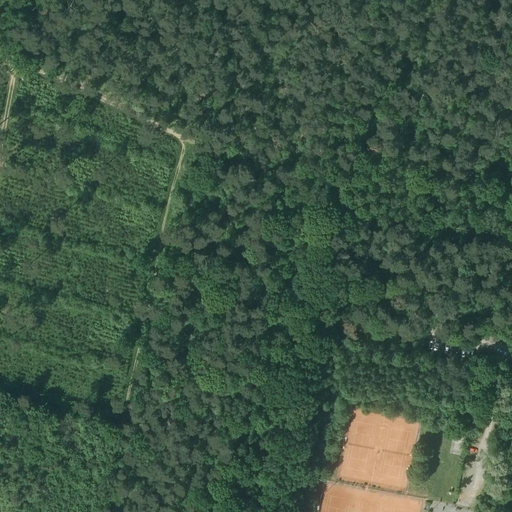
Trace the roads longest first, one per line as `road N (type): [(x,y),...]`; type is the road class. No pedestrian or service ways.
road 1 (track): [(14,59),(346,213),(511,240)]
road 2 (track): [(180,139),(107,511)]
